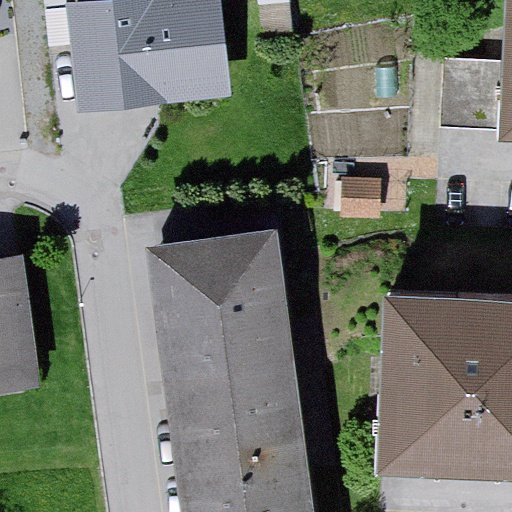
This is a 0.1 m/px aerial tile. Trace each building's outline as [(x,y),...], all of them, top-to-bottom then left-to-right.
[(213,0),(118,0),(59,7),(72,116),(225,98),(213,0)] [(511,0),(496,0),(492,137),(511,137),(511,0)] [(296,511),(260,243),(148,258),(181,511),(296,511)] [(2,271),(0,271),(0,388),(22,385),(2,271)] [(511,312),(384,310),(381,470),(511,472),(511,312)]
